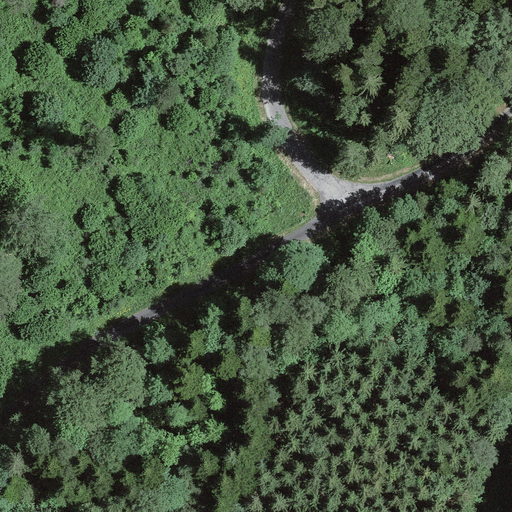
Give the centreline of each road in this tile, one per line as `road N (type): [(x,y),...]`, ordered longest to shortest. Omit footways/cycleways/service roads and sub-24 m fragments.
road 1 (track): [(0,426),(100,344),(430,173),(511,115)]
road 2 (track): [(293,0),(273,55),(277,114),(350,209)]
